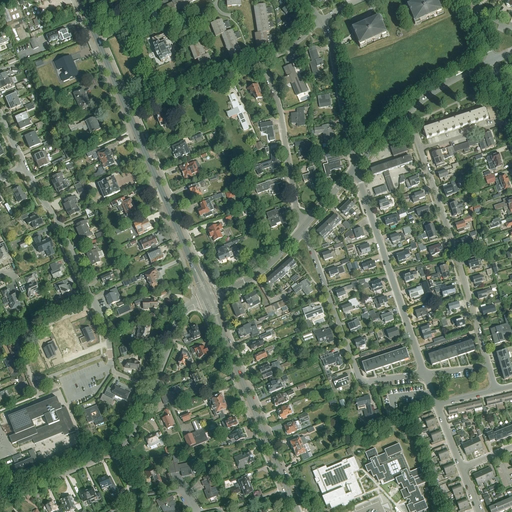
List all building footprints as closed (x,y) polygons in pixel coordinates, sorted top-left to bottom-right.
[(189,6),(189,4),(186,0),(174,0),(172,1),(172,3),(177,11),(189,6)] [(413,0),(406,3),(406,4),(402,6),(404,11),(406,11),(412,25),(418,22),(417,21),(433,13),(434,15),(439,12),(433,0),(413,0)] [(177,13),(177,11),(172,3),(160,9),(165,19),(177,13)] [(289,4),(283,9),(287,15),(289,13),(288,12),(293,9),(289,4)] [(17,5),(7,9),(7,8),(1,10),(7,25),(5,25),(7,30),(12,28),(18,42),(30,37),(17,5)] [(254,6),(256,20),(267,18),(265,5),(254,6)] [(164,19),(159,9),(153,12),(157,22),(164,19)] [(352,28),(347,30),(350,35),(351,35),(358,49),(363,46),(362,45),(379,37),(379,39),(385,36),(379,22),(380,21),(378,16),(373,18),(352,28)] [(293,19),(291,17),(285,21),(291,28),(295,24),(292,20),(293,19)] [(266,33),(269,32),(267,18),(256,20),(258,33),(258,34),(266,33)] [(211,24),(216,37),(221,35),(227,33),(225,30),(223,24),(221,20),(211,24)] [(32,39),(44,33),(42,29),(30,34),(32,39)] [(56,32),(46,36),(49,43),(56,40),(57,42),(59,41),(60,44),(72,39),(70,34),(69,34),(66,29),(56,33),(56,32)] [(234,34),(232,30),(227,33),(221,35),(226,48),(237,43),(236,40),(234,34)] [(172,56),(170,51),(171,50),(172,49),(170,46),(169,45),(167,46),(165,41),(163,38),(168,36),(167,33),(159,37),(159,36),(152,39),(155,44),(154,45),(156,50),(156,51),(158,56),(159,56),(161,62),(163,61),(166,60),(167,59),(167,58),(172,56)] [(266,33),(258,34),(258,33),(255,34),(257,48),(268,46),(266,33)] [(30,40),(30,41),(28,41),(29,44),(31,43),(34,50),(40,48),(35,38),(30,40)] [(205,56),(200,43),(190,47),(195,60),(197,59),(205,56)] [(242,56),(237,43),(226,48),(231,61),(242,56)] [(319,60),(316,50),(309,52),(312,62),(310,63),(315,80),(320,78),(317,67),(324,65),(322,59),(319,60)] [(208,55),(205,56),(197,59),(202,72),(213,68),(208,55)] [(62,77),(64,82),(70,80),(69,78),(78,74),(70,56),(56,63),(59,70),(63,69),(66,75),(62,77)] [(301,60),(295,63),(297,69),(303,67),(301,60)] [(291,65),(283,68),(287,77),(283,78),(286,85),(291,84),(297,97),(307,92),(309,91),(308,88),(306,89),(301,78),(298,79),(296,75),(294,75),(293,72),(294,71),(291,65)] [(0,75),(0,82),(8,79),(7,76),(9,74),(8,72),(0,75)] [(10,85),(8,79),(0,82),(0,85),(1,89),(10,85)] [(464,95),(462,90),(465,89),(461,82),(455,85),(461,96),(464,95)] [(257,85),(247,89),(248,92),(250,92),(251,95),(253,94),(254,97),(255,97),(256,100),(262,98),(257,85)] [(84,96),(81,90),(73,94),(81,111),(91,106),(86,95),(84,96)] [(17,96),(18,96),(16,91),(14,92),(15,94),(6,98),(9,104),(18,100),(17,96)] [(242,112),(244,111),(242,106),(240,107),(234,94),(230,96),(233,102),(229,104),(230,106),(233,105),(235,109),(226,113),(229,118),(237,114),(244,131),(249,129),(247,125),(248,124),(247,123),(246,123),(246,122),(246,120),(245,120),(245,119),(244,117),(244,116),(243,114),(242,112)] [(326,100),(325,95),(318,97),(320,108),(331,106),(329,99),(326,100)] [(9,104),(11,110),(21,106),(19,103),(21,102),(20,99),(18,100),(9,104)] [(305,111),(304,108),(296,109),(297,113),(291,114),(291,121),(292,121),(292,124),(297,124),(297,127),(299,127),(305,126),(304,111),(305,111)] [(488,118),(489,118),(490,120),(498,117),(495,108),(487,110),(487,111),(486,111),(485,109),(470,114),(473,123),(488,118)] [(166,110),(165,109),(155,113),(161,127),(165,125),(164,122),(170,120),(167,114),(171,113),(170,110),(167,110),(166,110)] [(26,116),(27,116),(26,112),(21,114),(22,115),(15,117),(18,124),(27,120),(26,116)] [(473,123),(470,114),(454,119),(457,128),(473,123)] [(85,122),(84,122),(81,123),(83,128),(87,126),(91,134),(93,133),(95,132),(101,129),(96,118),(85,122)] [(20,130),(30,126),(28,122),(30,122),(29,119),(27,120),(18,124),(20,130)] [(457,128),(454,119),(439,124),(442,133),(457,128)] [(275,141),(272,122),(261,124),(262,132),(266,132),(266,134),(268,135),(269,135),(270,141),(275,141)] [(314,131),(315,134),(323,133),(325,145),(323,145),(323,148),(327,147),(327,145),(331,144),(331,143),(334,143),(333,133),(332,133),(331,129),(334,128),(334,124),(322,126),(322,127),(318,128),(314,129),(314,131)] [(439,124),(423,129),(427,138),(442,133),(439,124)] [(481,143),(493,139),(490,132),(484,135),(485,138),(480,140),(481,143)] [(25,137),(27,143),(36,139),(34,133),(25,137)] [(191,142),(201,137),(200,133),(189,138),(191,142)] [(39,145),(36,139),(27,143),(30,149),(39,145)] [(495,146),(493,139),(481,143),(479,143),(482,150),(488,148),(495,146)] [(263,149),(261,142),(257,144),(255,140),(249,143),(251,147),(255,145),(258,151),(263,149)] [(181,157),(186,155),(190,153),(185,141),(180,143),(181,144),(173,147),(175,153),(173,154),(175,158),(181,156),(181,157)] [(307,141),(295,143),(295,147),(301,146),(302,153),(298,154),(298,158),(309,157),(307,141)] [(412,163),(410,157),(406,158),(404,153),(407,152),(404,143),(390,148),(393,157),(394,158),(396,162),(394,162),(393,161),(391,162),(392,163),(371,171),(373,177),(383,174),(385,178),(390,177),(388,172),(412,163)] [(99,149),(87,155),(89,158),(93,156),(95,160),(99,158),(99,159),(100,158),(102,162),(113,157),(110,152),(109,153),(108,151),(101,154),(99,149)] [(431,154),(433,160),(442,157),(441,154),(446,152),(445,149),(431,154)] [(278,150),(271,150),(271,160),(256,166),(255,164),(251,165),(254,171),(256,170),(259,176),(264,173),(262,170),(271,167),(273,171),(280,167),(278,150)] [(37,162),(47,158),(45,152),(42,153),(34,156),(37,162)] [(493,163),(501,160),(499,153),(490,156),(491,158),(487,159),(489,164),(493,163)] [(329,178),(329,176),(331,175),(330,171),(334,170),(339,170),(341,169),(338,161),(340,161),(339,155),(330,157),(326,159),(328,164),(323,165),(326,175),(325,175),(326,179),(329,178)] [(448,158),(450,157),(449,155),(447,156),(447,155),(442,157),(433,160),(436,166),(436,168),(444,165),(444,164),(443,161),(448,159),(448,158)] [(63,157),(51,163),(53,166),(66,160),(65,158),(63,159),(63,157)] [(100,168),(98,169),(99,173),(101,176),(106,174),(104,169),(114,164),(113,162),(114,161),(113,157),(102,162),(103,166),(100,167),(100,168)] [(47,165),(50,164),(47,158),(37,162),(39,169),(47,165)] [(501,160),(493,163),(494,166),(490,168),(491,170),(503,166),(501,160)] [(192,175),(195,174),(201,171),(197,162),(188,166),(187,164),(180,167),(180,168),(180,169),(180,170),(181,170),(184,177),(184,179),(185,179),(185,180),(193,176),(192,175)] [(309,174),(302,176),(304,183),(311,180),(314,188),(320,186),(313,167),(307,169),(309,174)] [(447,171),(438,174),(440,180),(444,178),(445,181),(454,178),(452,174),(448,176),(447,171)] [(51,182),(53,186),(62,182),(60,177),(62,176),(61,174),(52,178),(53,181),(51,182)] [(498,185),(509,182),(507,177),(507,178),(506,175),(496,179),(494,175),(486,177),(488,183),(488,185),(497,182),(498,185)] [(469,176),(451,183),(452,186),(470,179),(469,176)] [(104,199),(120,192),(113,177),(102,182),(102,183),(98,184),(104,199)] [(409,180),(410,184),(408,185),(409,188),(416,186),(417,185),(418,184),(419,183),(419,182),(418,177),(409,180)] [(279,178),(255,186),(257,194),(271,189),(273,196),(279,194),(276,185),(281,183),(279,178)] [(194,197),(194,198),(196,198),(197,197),(202,195),(200,189),(206,186),(204,181),(189,188),(193,197),(194,197)] [(62,182),(53,186),(55,190),(57,189),(58,193),(67,188),(66,186),(64,187),(62,182)] [(499,192),(511,188),(509,182),(498,185),(495,186),(498,195),(494,196),(495,199),(501,197),(499,192)] [(17,185),(6,190),(8,196),(14,194),(19,204),(27,200),(25,196),(24,196),(19,188),(18,188),(17,185)] [(458,192),(457,189),(453,191),(451,186),(443,189),(445,195),(445,194),(446,197),(452,195),(452,194),(458,192)] [(235,190),(226,193),(228,199),(238,196),(235,190)] [(414,195),(415,196),(411,198),(414,203),(419,201),(419,200),(425,198),(423,192),(414,195)] [(65,205),(64,206),(66,210),(75,206),(78,204),(76,200),(77,199),(76,197),(64,202),(65,205)] [(116,207),(117,210),(118,209),(120,213),(124,211),(133,207),(130,200),(124,203),(123,201),(125,200),(123,197),(111,202),(114,208),(116,207)] [(500,205),(494,207),(496,211),(502,209),(503,209),(511,205),(511,198),(506,200),(506,199),(503,200),(504,204),(500,205)] [(379,203),(381,209),(380,209),(381,211),(383,210),(383,211),(388,209),(390,208),(389,205),(393,204),(392,201),(388,202),(387,200),(379,203)] [(213,211),(212,208),(214,207),(212,203),(210,203),(209,201),(200,204),(203,209),(198,211),(200,216),(204,215),(205,218),(212,215),(211,212),(213,211)] [(350,201),(345,206),(353,215),(355,213),(352,209),(355,206),(350,201)] [(464,204),(464,203),(458,205),(457,202),(454,203),(454,202),(450,203),(450,204),(450,205),(452,211),(462,207),(471,204),(470,202),(464,204)] [(511,205),(503,209),(505,212),(507,212),(508,215),(511,214),(511,213),(511,212),(511,205)] [(75,206),(66,210),(68,214),(69,213),(70,216),(80,212),(79,210),(77,210),(75,206)] [(351,217),(353,215),(345,206),(339,211),(344,216),(347,213),(351,217)] [(133,207),(124,211),(126,215),(120,217),(122,220),(136,213),(133,207)] [(428,207),(420,210),(416,211),(418,217),(419,216),(420,218),(425,217),(430,215),(429,213),(430,213),(428,207)] [(463,210),(462,207),(452,211),(453,211),(451,212),(453,217),(458,216),(458,217),(463,216),(461,210),(463,210)] [(276,210),(267,214),(269,219),(268,220),(272,228),(282,224),(282,227),(287,225),(283,214),(287,213),(285,208),(276,211),(276,210)] [(337,226),(341,222),(335,215),(330,219),(337,226)] [(392,217),(384,220),(386,226),(390,225),(391,227),(395,226),(395,225),(397,225),(396,221),(400,220),(398,215),(392,217)] [(36,216),(25,220),(28,225),(31,224),(33,229),(35,228),(36,228),(38,227),(38,226),(43,224),(40,220),(38,221),(36,216)] [(464,221),(455,225),(457,230),(458,230),(459,233),(464,231),(464,230),(470,228),(469,225),(466,226),(465,224),(473,221),(471,216),(467,218),(463,219),(464,221)] [(330,219),(326,223),(332,230),(337,226),(330,219)] [(76,229),(78,234),(88,230),(86,225),(87,224),(86,221),(77,225),(78,228),(76,229)] [(151,227),(148,221),(140,224),(140,223),(135,225),(140,235),(148,232),(147,229),(151,227)] [(348,230),(351,227),(346,222),(343,225),(348,230)] [(332,230),(326,223),(321,227),(327,234),(329,236),(333,232),(332,230)] [(209,229),(209,230),(208,231),(209,234),(208,234),(209,238),(210,237),(211,238),(212,237),(214,242),(223,238),(219,230),(223,229),(220,224),(209,229)] [(427,229),(428,233),(434,231),(432,225),(426,227),(425,224),(422,225),(424,230),(427,229)] [(327,238),(329,236),(327,234),(321,227),(317,231),(323,238),(325,236),(327,238)] [(409,228),(403,230),(405,236),(411,234),(411,232),(409,228)] [(347,238),(349,237),(352,240),(356,239),(356,240),(364,238),(362,229),(354,231),(354,232),(352,233),(351,233),(349,231),(344,235),(347,238)] [(88,230),(78,234),(80,238),(82,237),(83,240),(93,236),(91,233),(90,234),(88,230)] [(430,242),(434,240),(437,239),(436,237),(437,237),(434,231),(428,233),(422,235),(423,239),(428,238),(427,236),(428,236),(430,242)] [(398,234),(390,237),(392,243),(393,246),(397,245),(401,243),(405,241),(404,237),(403,234),(398,235),(398,234)] [(39,237),(33,239),(36,245),(35,245),(39,253),(45,250),(48,257),(54,254),(51,248),(53,247),(49,239),(42,242),(39,237)] [(157,244),(154,237),(151,238),(151,237),(140,242),(144,250),(157,244)] [(472,239),(471,239),(470,239),(469,237),(461,240),(463,246),(464,247),(465,247),(466,247),(467,247),(472,245),(472,244),(474,244),(473,239),(472,239)] [(225,248),(216,252),(221,262),(230,258),(231,259),(235,258),(232,249),(229,250),(228,247),(238,243),(237,239),(231,242),(230,241),(223,244),(225,248)] [(0,248),(0,259),(0,260),(1,260),(3,260),(4,259),(6,258),(7,257),(5,254),(8,253),(4,243),(0,244),(0,246),(1,248),(0,248)] [(360,248),(360,246),(356,247),(360,257),(367,255),(367,253),(370,252),(368,244),(364,245),(365,246),(360,248)] [(91,253),(87,255),(92,266),(100,263),(98,258),(103,256),(101,252),(99,253),(96,245),(89,248),(91,253)] [(441,245),(432,248),(429,249),(431,256),(438,254),(437,252),(443,251),(441,245)] [(408,258),(413,256),(411,251),(412,250),(411,247),(405,249),(406,251),(401,252),(402,254),(396,256),(398,262),(399,264),(406,262),(406,260),(405,259),(408,258)] [(146,261),(150,260),(151,264),(163,259),(164,257),(163,255),(161,255),(161,254),(160,255),(158,250),(142,257),(142,258),(140,259),(141,260),(139,261),(140,262),(145,259),(146,261)] [(335,254),(334,251),(331,252),(331,251),(322,254),(324,260),(325,262),(333,259),(336,258),(335,254)] [(290,269),(293,266),(295,264),(291,258),(285,263),(290,269)] [(476,261),(468,263),(470,269),(476,267),(476,269),(481,267),(481,265),(482,265),(480,258),(476,260),(476,261)] [(368,262),(361,265),(363,270),(368,268),(369,270),(376,268),(374,262),(368,263),(368,262)] [(63,271),(63,270),(64,269),(63,267),(62,266),(61,265),(60,265),(57,266),(55,263),(50,265),(53,272),(51,273),(54,279),(63,275),(61,272),(63,271)] [(287,276),(289,274),(287,271),(290,269),(285,263),(280,268),(285,273),(287,276)] [(425,272),(423,265),(416,267),(417,271),(419,271),(419,274),(425,272)] [(448,271),(446,265),(437,268),(438,271),(437,273),(437,274),(448,271)] [(334,276),(334,274),(338,273),(339,275),(345,273),(342,266),(328,271),(330,277),(334,276)] [(280,268),(275,273),(280,278),(285,273),(280,268)] [(155,278),(154,275),(157,273),(155,269),(140,276),(140,277),(136,279),(137,281),(141,279),(142,280),(146,278),(149,283),(151,287),(154,285),(156,288),(159,287),(155,278)] [(413,276),(417,274),(416,271),(403,276),(405,282),(414,279),(413,276)] [(450,278),(448,271),(437,274),(438,278),(443,276),(444,280),(450,278)] [(35,280),(39,279),(36,272),(32,274),(32,275),(25,278),(27,283),(30,282),(32,285),(24,288),(29,298),(33,296),(32,293),(39,290),(36,283),(35,281),(35,280)] [(106,276),(101,278),(102,281),(101,282),(101,283),(102,285),(103,286),(110,283),(110,282),(110,281),(112,280),(110,276),(113,275),(112,272),(106,275),(106,276)] [(275,273),(269,277),(274,283),(280,278),(275,273)] [(135,276),(122,282),(124,288),(137,282),(135,276)] [(482,276),(473,279),(475,284),(476,286),(475,286),(476,288),(477,287),(482,285),(482,282),(484,282),(484,281),(486,281),(485,277),(483,277),(482,276)] [(274,283),(269,277),(264,282),(269,288),(274,283)] [(312,291),(309,287),(311,285),(306,279),(304,281),(292,289),(296,294),(301,289),(306,296),(312,291)] [(369,284),(371,291),(373,290),(374,292),(383,289),(380,280),(369,284)] [(63,281),(54,285),(57,292),(60,290),(62,295),(64,294),(65,297),(74,294),(70,285),(65,287),(63,281)] [(427,282),(421,284),(424,294),(430,293),(427,282)] [(445,284),(431,288),(432,291),(435,290),(436,294),(442,292),(443,298),(449,296),(455,294),(455,293),(456,293),(454,286),(446,288),(445,284)] [(344,291),(347,290),(346,287),(341,289),(335,291),(338,298),(345,295),(344,291)] [(417,289),(409,292),(411,299),(413,298),(414,301),(420,299),(419,296),(423,294),(421,287),(417,288),(417,289)] [(107,301),(109,306),(122,300),(116,288),(110,291),(111,294),(106,297),(108,301),(107,301)] [(19,305),(15,298),(17,297),(16,293),(10,296),(7,289),(1,291),(4,298),(1,299),(4,306),(9,303),(12,309),(19,305)] [(486,291),(477,294),(479,300),(488,297),(487,294),(491,292),(490,289),(485,290),(486,291)] [(246,310),(250,308),(260,302),(258,300),(254,292),(244,298),(246,302),(243,303),(246,310)] [(342,306),(344,313),(356,309),(355,306),(359,304),(359,302),(364,300),(362,295),(356,298),(357,300),(342,306)] [(144,303),(144,302),(145,302),(145,297),(134,302),(136,307),(144,303)] [(378,298),(373,300),(374,303),(375,303),(377,309),(381,308),(381,307),(385,305),(384,304),(388,303),(386,297),(378,299),(378,298)] [(157,309),(157,308),(158,308),(158,305),(159,304),(159,302),(158,301),(157,301),(157,300),(153,300),(153,301),(144,302),(144,303),(144,310),(147,310),(147,308),(152,308),(152,309),(157,309)] [(454,302),(448,304),(451,314),(454,313),(453,310),(460,308),(458,302),(454,303),(454,302)] [(243,311),(246,310),(243,303),(240,304),(240,303),(232,306),(237,317),(244,314),(243,311)] [(434,316),(432,312),(428,314),(425,305),(419,308),(420,309),(415,311),(418,318),(423,317),(424,319),(434,316)] [(489,307),(482,309),(484,315),(495,312),(493,305),(489,306),(489,307)] [(309,307),(302,309),(306,320),(323,313),(321,306),(313,308),(312,306),(309,307)] [(391,313),(381,317),(382,321),(384,320),(385,323),(394,320),(391,313)] [(456,321),(455,320),(452,321),(453,325),(456,324),(457,328),(465,325),(465,324),(466,324),(465,322),(464,322),(463,319),(456,321)] [(355,322),(348,324),(351,333),(361,329),(358,320),(354,321),(355,322)] [(151,325),(148,324),(148,322),(140,325),(139,326),(138,327),(138,329),(138,330),(139,330),(139,331),(138,331),(138,333),(138,334),(137,339),(147,342),(148,337),(148,338),(150,332),(149,332),(150,328),(151,325)] [(251,328),(253,328),(255,326),(256,326),(254,322),(249,324),(236,330),(239,335),(242,334),(242,333),(243,333),(242,332),(251,328)] [(421,329),(423,334),(430,332),(428,327),(431,326),(430,323),(423,326),(424,328),(421,329)] [(492,336),(502,333),(506,332),(511,330),(509,325),(508,323),(503,324),(500,325),(500,326),(490,329),(492,336)] [(186,339),(183,340),(185,344),(194,340),(201,337),(199,335),(200,333),(200,332),(198,332),(197,329),(198,329),(197,325),(195,326),(195,327),(193,327),(194,328),(192,328),(193,330),(191,330),(192,332),(190,332),(191,334),(184,336),(186,339)] [(256,327),(255,326),(253,328),(251,328),(242,332),(243,333),(242,333),(242,334),(239,335),(240,338),(244,336),(244,337),(250,335),(252,338),(259,335),(256,327)] [(90,328),(82,331),(85,337),(83,338),(86,344),(88,343),(88,344),(96,340),(90,328)] [(318,340),(326,337),(329,343),(334,341),(330,329),(324,332),(323,331),(322,331),(321,329),(313,332),(315,335),(316,335),(318,340)] [(397,329),(387,332),(389,340),(395,338),(395,339),(399,338),(399,337),(400,336),(397,329)] [(435,330),(430,332),(423,334),(425,340),(432,338),(431,334),(436,332),(435,330)] [(502,333),(492,336),(495,344),(504,342),(503,336),(503,335),(506,334),(507,335),(511,334),(511,330),(506,332),(502,333)] [(264,345),(263,342),(264,342),(263,339),(272,335),(270,332),(267,333),(259,336),(261,340),(249,345),(250,347),(250,348),(250,349),(251,350),(252,351),(264,345)] [(311,332),(303,335),(304,338),(305,341),(313,338),(311,332)] [(67,338),(61,341),(66,352),(73,349),(71,344),(74,343),(70,335),(67,337),(67,338)] [(365,337),(354,341),(357,348),(365,345),(364,341),(366,340),(365,337)] [(49,346),(43,349),(48,360),(56,357),(54,353),(58,351),(53,341),(48,344),(49,346)] [(381,348),(359,355),(360,358),(403,344),(402,341),(381,348)] [(471,341),(464,344),(467,354),(475,351),(473,347),(474,346),(473,344),(472,344),(471,341)] [(458,357),(467,354),(464,344),(455,347),(458,357)] [(198,346),(192,348),(190,349),(192,354),(197,352),(200,358),(202,357),(203,358),(206,357),(205,356),(208,355),(207,353),(208,352),(206,348),(205,349),(204,347),(199,349),(198,346)] [(254,357),(254,358),(255,359),(257,362),(267,357),(266,355),(269,354),(268,353),(270,352),(269,351),(274,349),(272,346),(264,350),(265,352),(254,356),(255,357),(254,357)] [(302,354),(299,347),(294,349),(297,356),(302,354)] [(447,349),(450,360),(458,357),(455,347),(447,349)] [(405,349),(399,351),(402,361),(409,359),(407,354),(408,354),(407,351),(406,352),(405,349)] [(441,363),(450,360),(447,349),(438,352),(441,363)] [(183,366),(186,367),(186,365),(188,366),(189,363),(193,362),(188,352),(183,350),(178,363),(179,363),(179,364),(180,364),(179,366),(182,367),(183,366)] [(393,364),(402,361),(399,351),(390,354),(393,364)] [(499,363),(509,360),(506,351),(496,354),(499,363)] [(341,361),(340,357),(339,353),(329,357),(327,352),(319,354),(322,360),(326,359),(328,366),(337,363),(338,366),(340,366),(342,364),(341,361)] [(432,366),(441,363),(438,352),(428,355),(429,357),(428,358),(429,360),(430,360),(432,366)] [(130,354),(118,359),(120,363),(131,358),(130,354)] [(384,367),(393,364),(390,354),(381,357),(384,367)] [(376,370),(384,367),(381,357),(372,360),(376,370)] [(12,366),(9,358),(4,360),(8,369),(12,366)] [(366,373),(376,370),(372,360),(362,363),(363,366),(362,366),(363,369),(364,369),(366,373)] [(511,368),(509,360),(499,363),(501,371),(511,368)] [(126,368),(130,369),(138,370),(139,364),(137,364),(137,362),(128,361),(128,363),(126,363),(126,368)] [(268,365),(259,369),(261,374),(276,368),(276,367),(279,366),(278,362),(272,365),(272,367),(270,368),(268,365)] [(276,368),(261,374),(263,380),(269,377),(271,382),(276,379),(275,377),(274,377),(273,375),(273,376),(272,373),(277,370),(278,372),(283,370),(282,368),(284,368),(282,365),(280,366),(279,366),(276,367),(276,368)] [(504,380),(511,377),(511,369),(511,368),(501,371),(504,380)] [(188,382),(189,384),(204,378),(203,376),(203,375),(203,374),(202,372),(201,370),(192,374),(192,375),(190,376),(192,379),(193,378),(194,380),(192,381),(192,380),(189,382),(188,382)] [(333,377),(334,378),(332,379),(336,389),(341,387),(348,384),(347,381),(349,380),(346,374),(337,377),(337,375),(333,377)] [(205,381),(204,378),(189,384),(186,385),(187,388),(193,385),(195,390),(198,389),(199,390),(202,388),(207,385),(206,384),(207,384),(205,381)] [(271,383),(271,384),(268,385),(269,389),(268,389),(269,390),(268,391),(269,393),(270,393),(271,393),(275,392),(283,388),(280,380),(274,382),(271,383)] [(113,391),(108,388),(104,396),(112,400),(114,395),(126,401),(130,393),(115,386),(113,391)] [(294,394),(292,391),(283,395),(280,396),(277,397),(277,398),(273,399),(275,402),(274,403),(274,404),(275,406),(276,406),(276,407),(288,401),(286,396),(288,396),(294,394)] [(213,397),(209,398),(211,402),(210,403),(212,407),(224,402),(221,394),(214,398),(213,397)] [(511,399),(511,394),(502,396),(504,402),(511,400),(511,399)] [(161,397),(164,405),(169,403),(166,395),(161,397)] [(356,399),(358,406),(359,411),(365,410),(367,419),(369,425),(378,423),(375,410),(372,411),(370,404),(371,404),(369,395),(364,397),(364,398),(356,399)] [(502,396),(494,398),(496,404),(504,402),(502,396)] [(19,446),(34,439),(38,437),(40,442),(65,432),(67,436),(76,432),(66,407),(62,409),(61,407),(57,398),(56,398),(57,399),(33,408),(33,407),(32,408),(16,414),(9,417),(11,422),(12,426),(13,429),(18,427),(20,433),(16,435),(10,437),(13,444),(18,442),(19,446)] [(494,398),(486,400),(487,406),(496,404),(494,398)] [(481,401),(473,403),(475,410),(482,408),(481,401)] [(224,402),(212,407),(216,417),(219,415),(221,419),(225,418),(222,411),(227,409),(224,402)] [(466,412),(475,410),(473,403),(464,405),(466,412)] [(458,414),(466,412),(464,405),(456,407),(458,414)] [(104,423),(97,406),(83,411),(88,423),(94,421),(96,426),(104,423)] [(282,418),(283,420),(287,418),(286,416),(293,413),(290,406),(285,408),(285,407),(281,409),(282,409),(278,411),(280,414),(279,414),(279,415),(279,416),(280,418),(281,418),(281,419),(282,418)] [(390,406),(385,407),(389,423),(394,422),(391,410),(390,406)] [(458,414),(456,407),(447,409),(449,416),(458,414)] [(167,417),(163,419),(162,419),(164,423),(165,423),(168,429),(175,426),(171,416),(170,416),(167,409),(164,411),(167,417)] [(310,420),(307,413),(298,417),(301,423),(310,420)] [(425,424),(435,420),(432,413),(420,417),(421,420),(423,419),(425,424)] [(235,417),(225,422),(222,423),(225,429),(237,424),(238,423),(237,421),(236,421),(235,417)] [(199,420),(192,423),(196,432),(184,437),(189,449),(208,441),(199,420)] [(425,429),(425,430),(437,426),(435,420),(425,424),(427,428),(425,429)] [(299,430),(297,426),(295,422),(291,424),(287,425),(288,425),(285,427),(286,431),(286,432),(286,434),(288,434),(288,435),(299,430)] [(508,436),(505,429),(503,425),(501,426),(502,430),(499,431),(502,439),(508,436)] [(428,431),(430,436),(440,433),(437,426),(425,430),(426,432),(428,431)] [(496,441),(502,439),(499,431),(497,428),(495,429),(497,432),(493,434),(495,439),(496,441)] [(489,442),(495,439),(493,434),(492,431),(488,433),(487,429),(485,430),(485,432),(482,433),(486,441),(489,440),(489,442)] [(233,433),(229,435),(230,440),(235,438),(237,441),(244,438),(241,430),(233,433)] [(147,447),(148,448),(150,447),(159,444),(160,445),(161,445),(164,444),(162,439),(159,441),(157,437),(162,435),(160,432),(146,438),(148,445),(147,445),(147,446),(147,447)] [(443,441),(440,433),(430,436),(433,442),(431,443),(431,446),(443,441)] [(475,436),(476,438),(473,440),(477,451),(479,450),(482,449),(482,448),(483,448),(477,435),(475,436)] [(300,439),(290,443),(293,450),(303,446),(306,444),(304,438),(300,439)] [(471,441),(467,443),(471,453),(473,452),(474,453),(477,451),(473,440),(472,438),(470,439),(471,441)] [(463,452),(465,455),(466,455),(471,453),(467,443),(463,444),(462,442),(460,443),(464,451),(463,452)] [(304,461),(310,459),(307,451),(310,450),(307,444),(303,446),(293,450),(296,457),(301,455),(304,461)] [(406,498),(407,500),(408,500),(410,500),(410,502),(409,502),(409,504),(409,505),(407,506),(409,511),(414,511),(416,511),(415,511),(420,511),(428,509),(423,496),(421,497),(417,486),(426,483),(423,476),(421,477),(420,475),(422,474),(420,468),(410,472),(401,452),(402,452),(399,444),(384,450),(386,453),(378,456),(375,449),(365,452),(369,461),(370,460),(372,464),(365,467),(368,473),(371,472),(373,477),(376,476),(378,482),(382,480),(383,484),(396,479),(398,485),(401,484),(404,490),(401,491),(404,499),(406,498)] [(438,456),(447,452),(445,446),(433,450),(434,452),(436,452),(438,456)] [(242,456),(241,455),(234,458),(239,470),(246,466),(246,465),(248,464),(254,462),(252,458),(253,458),(252,456),(251,456),(250,452),(244,454),(245,455),(242,456)] [(438,462),(439,464),(450,460),(447,452),(438,456),(440,461),(438,462)] [(21,454),(12,458),(16,466),(15,466),(18,474),(27,470),(24,462),(19,464),(18,460),(22,458),(21,454)] [(32,459),(24,462),(27,470),(35,467),(33,463),(35,462),(35,461),(38,460),(35,454),(30,456),(32,459)] [(360,471),(354,457),(347,460),(347,459),(342,462),(327,469),(326,466),(318,470),(316,466),(311,468),(313,472),(316,479),(315,479),(315,480),(317,484),(318,484),(323,497),(322,497),(325,502),(326,503),(328,509),(341,503),(343,509),(350,505),(348,500),(362,494),(353,473),(360,471)] [(442,466),(444,470),(453,466),(450,460),(439,464),(440,466),(442,466)] [(178,465),(177,463),(174,464),(176,473),(181,472),(182,476),(192,475),(190,468),(200,466),(199,461),(178,465)] [(456,474),(453,466),(444,470),(446,475),(443,476),(444,479),(456,474)] [(148,479),(152,477),(154,481),(153,482),(155,485),(162,481),(156,470),(153,471),(151,468),(145,471),(148,479)] [(492,471),(491,468),(490,469),(490,468),(485,470),(489,480),(492,479),(493,481),(495,480),(491,472),(492,471)] [(479,472),(479,473),(483,483),(484,485),(486,484),(485,482),(489,480),(485,470),(482,471),(482,470),(479,472)] [(478,488),(480,487),(479,485),(483,483),(479,473),(473,475),(473,476),(472,476),(474,480),(475,479),(478,488)] [(102,489),(110,486),(114,495),(118,493),(111,478),(109,479),(108,476),(98,480),(102,489)] [(248,478),(247,479),(247,477),(238,480),(239,482),(238,482),(239,484),(235,486),(236,488),(237,490),(250,485),(249,482),(250,482),(248,478)] [(201,482),(203,487),(205,486),(206,491),(204,491),(208,500),(221,495),(217,486),(212,489),(211,487),(212,486),(211,484),(210,484),(208,480),(201,482)] [(450,487),(452,492),(461,488),(459,483),(459,481),(447,486),(448,488),(450,487)] [(251,488),(250,485),(237,490),(236,488),(233,489),(230,490),(232,495),(235,494),(241,492),(240,491),(242,490),(245,496),(249,495),(249,494),(253,492),(252,491),(253,491),(252,488),(251,488)] [(464,495),(461,488),(452,492),(455,499),(464,495)] [(96,495),(93,489),(90,490),(89,489),(87,490),(87,491),(92,503),(102,499),(100,493),(96,495)] [(92,503),(87,491),(80,494),(81,494),(80,495),(81,498),(82,498),(84,502),(89,500),(90,502),(88,502),(90,506),(92,505),(92,503)] [(128,493),(119,497),(122,504),(131,500),(128,493)] [(467,503),(464,495),(455,499),(458,506),(467,503)] [(65,498),(61,500),(62,504),(63,503),(66,511),(68,511),(76,509),(71,496),(67,497),(66,497),(65,498)] [(162,501),(160,498),(156,501),(159,507),(161,506),(163,511),(179,511),(173,500),(174,499),(173,496),(162,501)] [(497,511),(495,505),(491,507),(488,501),(490,500),(489,497),(484,500),(487,509),(489,508),(490,511),(497,511)] [(504,510),(510,507),(507,500),(501,503),(504,510)] [(53,503),(46,506),(46,507),(45,507),(45,508),(44,509),(45,510),(46,511),(47,511),(57,511),(58,510),(56,506),(55,507),(53,503)] [(462,511),(470,509),(467,503),(458,506),(460,511),(457,511),(462,511)] [(501,503),(495,505),(497,511),(498,511),(504,510),(501,503)]
